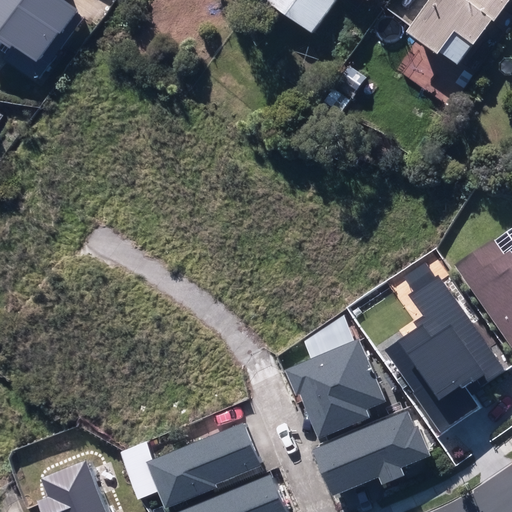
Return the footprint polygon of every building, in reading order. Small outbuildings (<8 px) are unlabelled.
[(0,0),(0,46),(0,47),(9,36),(40,58),(76,9),(64,0),(0,0)] [(261,0),(260,2),(314,39),(337,6),(328,0),(261,0)] [(336,0),(358,15),(366,4),(369,6),(373,0),(336,0)] [(440,58),(458,71),(472,50),(474,52),(494,25),(496,26),(511,4),(511,0),(433,0),(406,38),(438,61),(440,58)] [(337,91),(352,101),(358,93),(359,94),(367,84),(348,71),(341,81),(343,83),(337,91)] [(493,160),(502,168),(509,157),(500,151),(493,160)] [(451,259),(511,347),(511,240),(508,243),(497,228),(451,259)] [(511,362),(445,262),(410,285),(426,308),(418,314),(423,322),(395,341),(447,421),(479,400),(465,380),(481,369),(487,378),(511,362)] [(302,393),(319,434),(369,414),(366,406),(384,399),(360,339),(287,369),(298,395),(302,393)] [(415,401),(322,443),(342,487),(386,467),(390,477),(412,468),(409,461),(437,449),(415,401)] [(251,416),(155,455),(174,502),(226,482),(224,477),(268,459),(251,416)] [(119,511),(94,453),(49,472),(56,488),(45,493),(52,511),(119,511)] [(296,511),(278,467),(182,506),(184,511),(296,511)]
